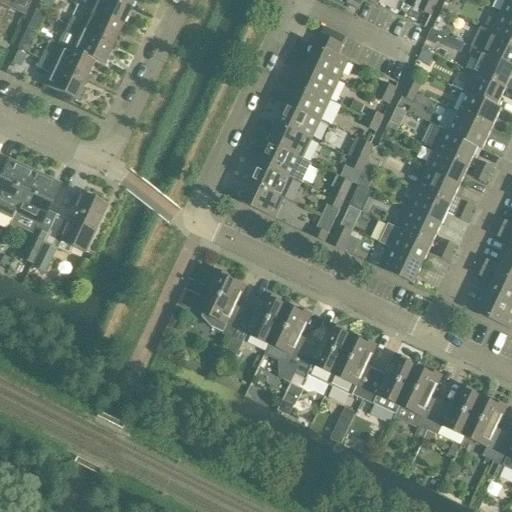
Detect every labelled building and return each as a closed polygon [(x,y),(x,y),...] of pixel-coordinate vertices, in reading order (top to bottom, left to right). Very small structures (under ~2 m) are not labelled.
[(7,0),(4,7),(23,16),(24,17),(32,0),(7,0)] [(54,0),(40,0),(39,3),(50,9),(54,0)] [(95,0),(90,11),(121,27),(130,7),(115,0),(95,0)] [(364,0),(375,5),(377,0),(337,0),(359,11),(363,0),(364,0)] [(438,0),(424,0),(423,3),(435,8),(439,0),(438,0)] [(511,0),(507,0),(500,14),(511,19),(511,0)] [(423,3),(419,11),(431,16),(435,8),(423,3)] [(29,24),(39,29),(46,14),(36,9),(29,24)] [(121,27),(90,11),(84,23),(72,17),(68,25),(112,46),(121,27)] [(491,34),(511,43),(511,19),(500,14),(491,34)] [(103,65),(112,46),(68,25),(58,45),(62,46),(103,66),(104,65),(103,65)] [(511,67),(511,43),(491,34),(480,29),(471,48),(472,49),(511,67)] [(31,46),(36,35),(26,30),(21,41),(31,46)] [(433,31),(428,40),(438,45),(439,43),(462,54),(466,46),(433,31)] [(321,35),(306,66),(339,82),(349,61),(337,56),(343,45),(321,35)] [(40,60),(85,81),(94,62),(103,66),(62,46),(62,47),(57,58),(44,52),(40,60)] [(506,89),(511,75),(511,67),(472,49),(470,54),(471,58),(478,61),(473,73),(506,89)] [(25,56),(17,52),(12,63),(20,67),(25,56)] [(82,87),(85,81),(40,60),(37,68),(49,74),(44,85),(43,86),(80,103),(86,90),(82,87)] [(306,66),(297,86),(330,101),(339,82),(306,66)] [(473,73),(464,93),(501,110),(502,109),(497,107),(506,89),(473,73)] [(417,95),(421,87),(409,81),(405,89),(417,95)] [(376,99),(389,105),(390,105),(397,89),(384,83),(376,99)] [(321,121),(330,101),(297,86),(288,105),(321,121)] [(413,103),(417,95),(405,89),(401,97),(413,103)] [(463,94),(467,96),(459,114),(492,130),(501,110),(464,93),(463,94)] [(365,106),(353,101),(350,109),(361,114),(365,106)] [(288,105),(278,125),(312,140),(321,121),(288,105)] [(371,111),(367,119),(380,125),(384,117),(371,111)] [(483,149),(492,130),(459,114),(450,133),(446,131),(445,132),(483,149)] [(376,133),(380,125),(367,119),(363,127),(376,133)] [(278,125),(269,144),(302,160),(312,140),(278,125)] [(426,146),(436,151),(469,167),(478,148),(482,151),(483,149),(445,132),(435,127),(426,146)] [(365,166),(369,158),(374,147),(356,139),(351,150),(356,153),(353,160),(365,166)] [(312,164),(302,160),(269,144),(260,164),(293,179),(303,184),(312,164)] [(427,171),(460,186),(469,167),(436,151),(427,171)] [(369,158),(365,166),(376,171),(379,163),(369,158)] [(361,173),(365,166),(353,160),(349,168),(361,174),(361,173)] [(0,214),(11,220),(15,212),(34,172),(8,161),(0,178),(0,214)] [(481,163),(477,171),(489,176),(493,168),(481,163)] [(260,164),(251,183),(284,199),(293,179),(260,164)] [(451,206),(460,186),(427,171),(418,190),(451,206)] [(485,184),(489,176),(477,171),(474,179),(485,184)] [(59,184),(34,172),(15,212),(40,224),(59,184)] [(347,195),(353,184),(353,183),(337,176),(331,188),(334,189),(347,195)] [(251,183),(241,204),(274,220),(284,199),(251,183)] [(334,189),(330,197),(343,203),(347,195),(334,189)] [(408,210),(442,225),(451,206),(418,190),(408,210)] [(55,215),(46,236),(42,244),(42,245),(56,251),(60,242),(84,253),(106,206),(96,201),(97,197),(86,192),(84,196),(81,195),(68,221),(55,215)] [(327,206),(322,217),(334,223),(340,211),(343,203),(330,197),(326,205),(327,206)] [(463,202),(459,210),(471,215),(474,207),(463,202)] [(399,230),(432,245),(442,225),(408,210),(399,230)] [(471,215),(459,210),(455,218),(467,223),(471,215)] [(335,223),(334,223),(322,217),(313,237),(324,243),(328,234),(329,235),(335,223)] [(500,219),(496,227),(508,233),(511,225),(500,219)] [(379,244),(390,249),(423,265),(432,245),(399,230),(389,225),(379,244)] [(340,227),(336,236),(347,241),(352,232),(340,227)] [(508,233),(496,227),(492,235),(504,241),(508,233)] [(42,245),(42,244),(46,236),(35,230),(21,259),(33,265),(42,245)] [(342,252),(347,241),(336,236),(331,246),(342,252)] [(445,241),(441,249),(452,254),(456,246),(445,241)] [(33,265),(31,269),(44,275),(56,251),(42,245),(33,265)] [(390,249),(380,270),(414,285),(423,265),(390,249)] [(452,254),(441,249),(437,257),(448,263),(452,254)] [(497,276),(511,282),(511,258),(507,256),(497,276)] [(481,258),(478,266),(489,272),(493,264),(481,258)] [(478,266),(474,274),(485,280),(489,272),(478,266)] [(222,335),(233,340),(244,316),(234,311),(244,288),(228,281),(229,278),(217,272),(209,289),(214,291),(202,317),(212,327),(223,332),(222,335)] [(511,282),(497,276),(488,295),(511,306),(511,282)] [(189,280),(185,290),(199,296),(204,287),(189,280)] [(254,321),(244,316),(233,340),(243,344),(247,335),(270,345),(287,308),(277,304),(278,301),(266,295),(254,321)] [(479,316),(511,331),(511,330),(511,306),(488,295),(479,316)] [(295,375),(309,347),(299,342),(311,316),(298,310),(297,313),(287,308),(270,345),(280,350),(278,353),(280,378),(292,383),(295,375)] [(331,326),(319,351),(309,347),(295,375),(307,380),(309,376),(330,386),(352,339),(342,335),(344,332),(331,326)] [(364,373),(367,367),(376,347),(363,341),(362,344),(352,339),(330,386),(352,396),(353,396),(363,401),(374,377),(364,373)] [(396,415),(400,406),(417,370),(407,365),(409,362),(396,356),(384,382),(374,377),(363,401),(373,406),(374,405),(396,415)] [(418,427),(420,428),(428,431),(439,408),(429,403),(441,378),(428,372),(427,374),(417,370),(400,406),(395,418),(418,427)] [(449,413),(439,408),(428,431),(428,432),(436,435),(438,436),(443,426),(465,437),(482,400),(472,396),(474,393),(461,387),(449,413)] [(483,457),(493,462),(504,439),(494,434),(506,408),(493,402),(492,405),(482,400),(465,437),(487,447),(483,457)] [(283,401),(278,412),(289,417),(294,406),(283,401)] [(424,440),(428,431),(420,428),(416,435),(424,440)] [(335,429),(330,440),(341,445),(346,434),(335,429)] [(436,435),(428,432),(425,439),(433,443),(436,435)] [(511,442),(504,439),(493,462),(504,467),(504,466),(511,469),(511,442)] [(455,458),(460,448),(453,444),(448,455),(455,458)]
